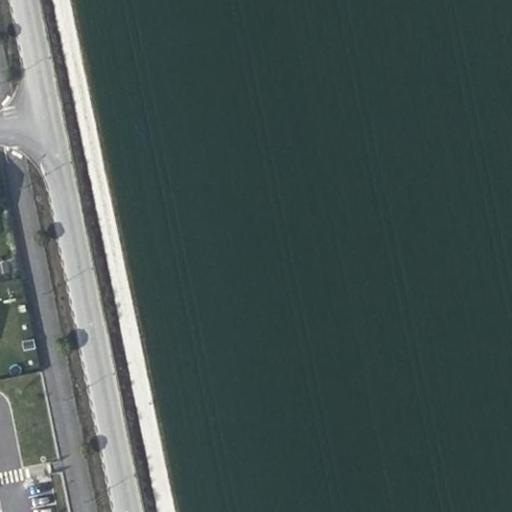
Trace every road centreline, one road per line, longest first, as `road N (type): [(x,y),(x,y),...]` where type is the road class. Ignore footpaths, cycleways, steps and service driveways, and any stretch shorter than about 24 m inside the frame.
road 1 (track): [(166,511),(63,0)]
road 2 (residential): [(126,511),(47,119)]
road 3 (residential): [(47,119),(21,0)]
